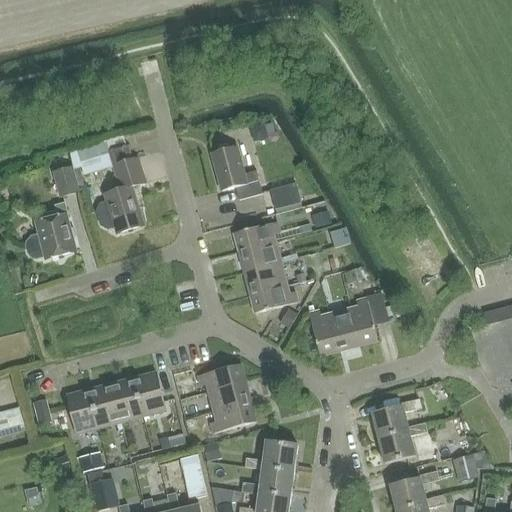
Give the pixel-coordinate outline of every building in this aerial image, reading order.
[(253,143),(268,140),(264,125),(249,129),(253,143)] [(101,158),(98,147),(78,153),(78,152),(70,154),(73,168),(80,166),(80,164),(101,158)] [(138,160),(133,161),(128,148),(115,151),(108,153),(120,191),(105,196),(108,204),(101,206),(97,213),(102,226),(108,229),(115,227),(117,235),(143,227),(131,188),(146,183),(138,160)] [(244,176),(237,148),(213,154),(223,192),(236,189),(239,201),(263,195),(257,172),(244,176)] [(52,173),(59,200),(80,194),(78,189),(84,188),(78,169),(73,170),(72,168),(52,173)] [(275,211),(301,205),(296,185),(270,191),(275,211)] [(45,261),(76,253),(67,216),(68,216),(65,204),(55,207),(58,218),(36,224),(39,236),(31,238),(26,244),(26,247),(28,255),(30,257),(34,259),(37,260),(45,258),(45,261)] [(315,229),(331,225),(328,212),(312,217),(315,229)] [(238,252),(276,242),(274,235),(280,233),(277,224),(234,235),(238,252)] [(337,248),(354,246),(352,230),(336,232),(337,248)] [(244,275),(282,265),(276,242),(238,252),(244,275)] [(250,298),(288,288),(282,265),(244,275),(250,298)] [(350,285),(363,281),(360,270),(347,273),(350,285)] [(304,275),(296,277),(298,285),(306,283),(304,275)] [(295,294),(290,295),(288,288),(250,298),(255,315),(298,304),(295,294)] [(358,308),(350,310),(360,347),(378,343),(367,300),(357,302),(358,308)] [(320,358),(338,353),(328,316),(320,318),(319,312),(315,313),(313,307),(307,309),(309,315),(320,358)] [(511,319),(511,308),(485,315),(488,326),(511,319)] [(360,347),(350,310),(328,316),(338,353),(360,347)] [(289,330),(297,316),(288,311),(280,325),(289,330)] [(246,385),(241,365),(198,377),(200,387),(206,385),(208,395),(246,385)] [(134,379),(144,418),(166,413),(156,374),(134,379)] [(134,379),(112,385),(122,424),(144,418),(134,379)] [(112,385),(90,391),(100,430),(122,424),(112,385)] [(208,395),(214,414),(251,404),(246,385),(208,395)] [(90,391),(67,397),(77,436),(100,430),(90,391)] [(53,422),(47,401),(33,405),(38,426),(53,422)] [(378,440),(409,432),(408,429),(404,414),(422,410),(419,401),(401,405),(402,408),(372,415),(378,440)] [(210,425),(213,435),(256,423),(251,404),(214,414),(216,424),(210,425)] [(428,433),(425,425),(408,429),(409,432),(378,440),(385,465),(415,458),(410,438),(428,433)] [(183,435),(167,439),(170,449),(186,445),(183,435)] [(245,469),(263,471),(263,468),(294,472),(298,447),(266,443),(264,462),(246,460),(245,469)] [(221,460),(217,444),(203,447),(207,463),(221,460)] [(79,459),(83,474),(104,469),(100,453),(79,459)] [(452,461),(458,485),(478,479),(476,470),(492,470),(483,453),(452,461)] [(56,475),(72,470),(68,457),(51,462),(56,475)] [(207,497),(198,457),(179,461),(188,501),(207,497)] [(242,493),(260,496),(260,492),(291,496),(294,472),(263,468),(263,471),(261,487),(243,484),(242,490),(242,493)] [(437,473),(420,477),(419,477),(420,480),(390,487),(396,511),(427,505),(426,501),(422,486),(440,482),(437,473)] [(102,511),(108,511),(102,487),(90,489),(94,511),(102,511)] [(29,491),(32,503),(43,500),(40,488),(29,491)] [(211,488),(216,511),(232,511),(231,503),(241,502),(241,493),(211,488)] [(289,511),(291,496),(260,492),(260,496),(257,511),(240,509),(239,511),(289,511)] [(200,511),(200,507),(180,511),(176,495),(167,497),(170,511),(200,511)] [(446,506),(443,497),(426,501),(427,505),(396,511),(428,511),(428,510),(446,506)] [(154,511),(152,500),(146,502),(145,502),(143,503),(145,511),(154,511)] [(494,511),(496,501),(485,500),(483,511),(494,511)] [(119,508),(119,511),(145,511),(143,503),(128,506),(119,508)]
